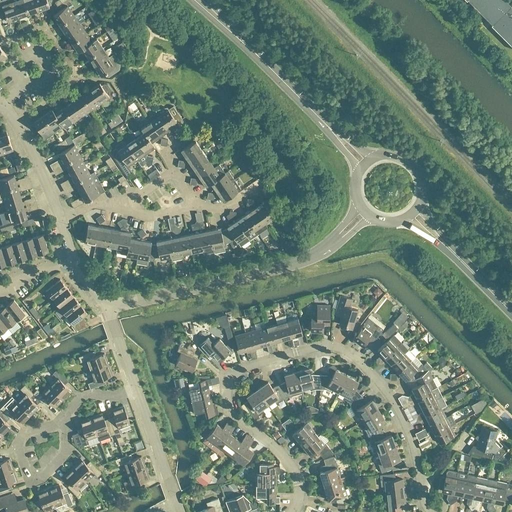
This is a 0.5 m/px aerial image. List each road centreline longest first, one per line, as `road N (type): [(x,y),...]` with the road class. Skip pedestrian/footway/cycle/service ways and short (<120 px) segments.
road 1 (residential): [(291,511),(294,474),(228,407),(226,395),(236,371),(282,354),(329,348),(366,369),(400,423),(418,480)]
road 2 (residential): [(107,305),(302,262),(364,212)]
road 3 (primary): [(365,163),(201,2)]
road 4 (track): [(109,80),(123,111),(93,130),(136,191)]
road 5 (primary): [(511,312),(413,213)]
road 6 (residential): [(0,104),(60,215)]
road 7 (residential): [(65,452),(33,474),(17,454),(25,432),(61,421)]
